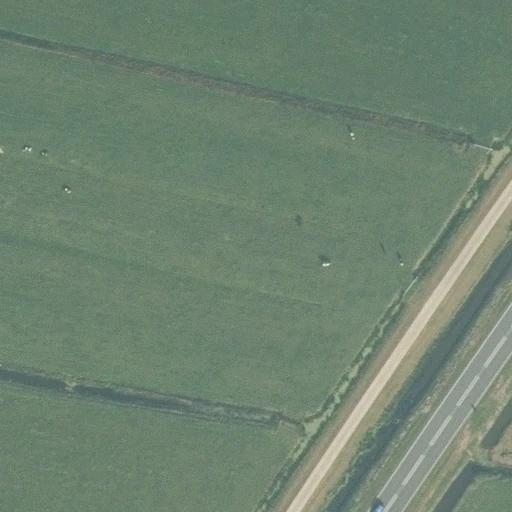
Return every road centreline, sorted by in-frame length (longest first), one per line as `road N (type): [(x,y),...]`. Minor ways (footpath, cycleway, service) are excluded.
road 1 (unclassified): [(293,511),(511,192)]
road 2 (trunk): [(384,511),(511,330)]
